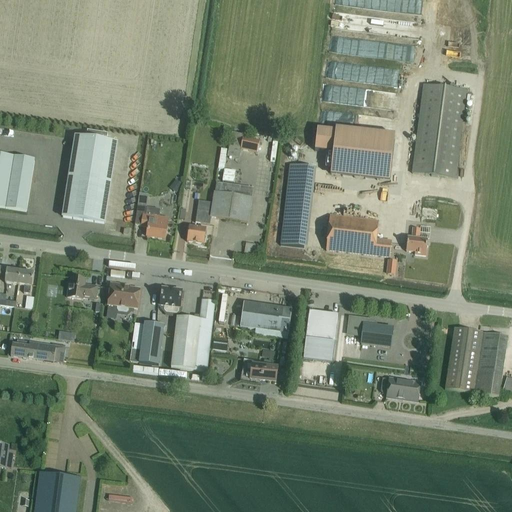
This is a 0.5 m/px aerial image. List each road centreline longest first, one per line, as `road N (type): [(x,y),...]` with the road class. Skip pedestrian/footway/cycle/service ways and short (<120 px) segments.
road 1 (tertiary): [(511,312),(0,238)]
road 2 (tertiary): [(511,436),(0,362)]
